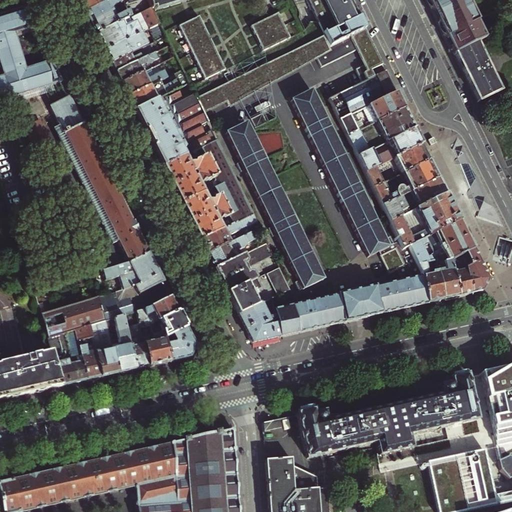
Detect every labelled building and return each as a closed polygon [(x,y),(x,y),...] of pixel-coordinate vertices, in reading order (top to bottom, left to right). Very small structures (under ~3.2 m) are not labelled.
[(85,13),(110,0),(78,0),(79,0),(82,8),(85,13)] [(123,1),(123,0),(110,0),(85,13),(88,19),(91,25),(101,20),(100,17),(109,13),(110,14),(113,13),(111,10),(115,5),(123,1)] [(147,0),(150,8),(152,12),(189,0),(147,0)] [(307,0),(324,34),(357,18),(348,0),(307,0)] [(426,0),(428,2),(435,17),(441,29),(448,42),(454,55),(466,80),(477,102),(497,93),(486,71),(491,69),(488,63),(483,65),(481,61),(473,44),(483,40),(474,23),(504,9),(503,0),(426,0)] [(0,15),(0,62),(4,76),(0,77),(0,107),(55,91),(62,86),(52,65),(51,62),(26,69),(15,33),(34,27),(30,19),(29,20),(28,16),(24,8),(0,15)] [(148,29),(158,24),(152,12),(150,8),(129,18),(96,35),(99,41),(104,51),(139,34),(148,29)] [(129,18),(127,12),(119,16),(114,16),(113,13),(110,14),(109,13),(100,17),(101,20),(91,25),(93,30),(96,35),(129,18)] [(276,15),(249,28),(261,53),(288,40),(276,15)] [(198,18),(178,27),(203,81),(209,79),(210,82),(217,78),(216,75),(224,72),(198,18)] [(329,46),(363,29),(360,23),(357,18),(324,34),(325,36),(329,46)] [(164,37),(158,24),(148,29),(154,42),(164,37)] [(325,36),(195,100),(201,112),(203,114),(226,103),(230,107),(316,60),(320,69),(355,51),(370,44),(363,29),(329,46),(325,36)] [(145,47),(139,34),(104,51),(107,57),(110,64),(145,47)] [(370,44),(355,51),(362,67),(378,60),(375,55),(373,51),(370,44)] [(152,54),(148,45),(145,47),(110,64),(113,69),(115,73),(152,54)] [(159,58),(156,52),(152,54),(115,73),(118,79),(121,84),(154,67),(152,62),(157,60),(156,59),(159,58)] [(355,72),(360,83),(384,72),(378,60),(362,67),(355,72)] [(158,74),(154,67),(121,84),(124,92),(127,98),(159,82),(171,75),(168,69),(158,74)] [(163,96),(177,90),(188,84),(181,70),(172,75),(175,81),(162,88),(159,82),(127,98),(131,105),(134,111),(155,100),(163,96)] [(360,83),(328,99),(338,121),(349,115),(362,109),(395,93),(388,81),(384,72),(360,83)] [(440,85),(426,92),(433,108),(447,101),(440,85)] [(177,90),(163,96),(170,109),(168,110),(169,112),(171,111),(175,119),(181,123),(201,112),(195,100),(192,92),(181,98),(177,90)] [(290,100),(373,271),(383,266),(387,275),(396,271),(401,280),(420,276),(419,272),(416,265),(407,246),(401,249),(396,240),(389,244),(386,238),(383,240),(361,194),(365,192),(359,179),(355,181),(330,129),(334,127),(323,105),(318,107),(310,90),(290,100)] [(395,93),(362,109),(368,122),(370,125),(376,122),(402,109),(398,101),(395,93)] [(163,96),(155,100),(162,114),(165,113),(166,115),(163,117),(167,125),(175,119),(171,111),(169,112),(168,110),(170,109),(163,96)] [(78,116),(68,97),(50,106),(59,126),(54,129),(111,244),(117,241),(126,260),(116,263),(112,266),(113,268),(129,263),(147,254),(136,232),(136,231),(132,223),(131,223),(78,116)] [(163,168),(184,157),(179,149),(177,144),(175,141),(171,133),(167,125),(163,117),(166,115),(165,113),(162,114),(155,100),(134,111),(138,119),(143,129),(149,140),(154,151),(159,161),(163,168)] [(407,119),(402,109),(376,122),(385,142),(412,129),(407,119)] [(181,123),(180,130),(184,136),(192,153),(201,148),(215,141),(203,114),(201,112),(181,123)] [(353,124),(349,115),(338,121),(346,136),(356,131),(353,124)] [(171,133),(180,130),(181,123),(175,119),(167,125),(171,133)] [(39,121),(25,128),(35,149),(50,142),(39,121)] [(353,124),(356,131),(359,130),(363,128),(360,121),(353,124)] [(321,279),(245,122),(224,132),(237,159),(233,161),(239,174),(243,172),(269,224),(265,226),(271,239),(275,237),(297,282),(295,283),(297,289),(300,288),(301,289),(321,279)] [(386,150),(377,155),(381,164),(393,158),(420,145),(416,136),(412,129),(385,142),(383,144),(386,150)] [(180,130),(171,133),(175,141),(178,140),(181,137),(184,136),(180,130)] [(360,133),(359,130),(356,131),(346,136),(355,157),(367,151),(359,134),(360,133)] [(184,136),(181,137),(178,140),(175,141),(177,144),(179,149),(184,157),(192,153),(184,136)] [(474,218),(503,226),(458,137),(457,137),(454,144),(450,145),(456,160),(453,162),(454,164),(458,165),(468,191),(466,194),(468,199),(471,199),(476,212),(474,218)] [(214,185),(213,188),(217,196),(212,199),(211,202),(206,201),(202,194),(181,204),(191,223),(194,231),(200,242),(252,215),(215,141),(201,148),(205,156),(215,177),(214,178),(214,179),(213,183),(214,185)] [(424,153),(420,145),(393,158),(401,174),(428,161),(424,153)] [(367,151),(355,157),(363,172),(374,167),(376,166),(369,150),(367,151)] [(215,177),(205,156),(193,161),(192,164),(188,164),(188,162),(187,160),(186,158),(184,157),(163,168),(169,181),(176,193),(179,201),(181,204),(202,194),(203,193),(203,191),(202,189),(201,187),(199,186),(202,182),(204,183),(214,178),(215,177)] [(381,183),(371,188),(380,206),(401,196),(404,195),(409,192),(436,179),(432,170),(428,161),(401,174),(407,187),(404,188),(403,187),(401,186),(399,186),(398,187),(396,188),(395,189),(395,190),(395,192),(390,195),(384,182),(381,183)] [(374,167),(363,172),(371,188),(381,183),(374,167)] [(436,179),(409,192),(417,208),(444,194),(441,188),(436,179)] [(451,207),(444,194),(417,208),(414,209),(424,229),(428,236),(458,222),(451,207)] [(388,222),(399,217),(401,216),(398,211),(407,206),(401,196),(380,206),(388,222)] [(401,216),(399,217),(409,236),(424,229),(414,209),(401,216)] [(256,223),(252,215),(200,242),(203,248),(206,255),(228,244),(225,237),(227,236),(228,236),(256,223)] [(409,236),(399,217),(388,222),(396,240),(401,249),(407,246),(412,244),(409,236)] [(454,259),(471,249),(468,242),(464,234),(458,223),(458,222),(428,236),(412,244),(407,246),(416,265),(435,261),(435,262),(437,262),(439,264),(449,261),(452,259),(454,259)] [(424,229),(409,236),(412,244),(428,236),(424,229)] [(255,237),(252,231),(228,244),(206,255),(210,262),(214,269),(239,257),(235,249),(252,241),(251,239),(255,237)] [(272,255),(266,243),(239,257),(214,269),(222,285),(226,294),(254,280),(255,279),(252,273),(249,272),(245,274),(244,270),(249,267),(272,255)] [(483,286),(486,280),(471,249),(454,259),(458,272),(464,271),(469,294),(476,292),(480,291),(483,286)] [(121,290),(114,292),(114,293),(116,301),(118,301),(138,295),(161,283),(155,270),(147,254),(129,263),(113,268),(99,272),(102,282),(117,278),(121,290)] [(435,262),(435,261),(416,265),(419,272),(420,276),(426,304),(429,303),(433,302),(439,301),(442,300),(434,265),(436,264),(435,262)] [(449,261),(439,264),(437,262),(435,262),(436,264),(434,265),(442,300),(448,299),(456,297),(451,273),(449,264),(449,261)] [(278,268),(268,273),(279,295),(289,290),(278,268)] [(458,272),(451,273),(456,297),(463,295),(469,294),(464,271),(458,272)] [(401,280),(273,310),(279,337),(294,334),(362,318),(426,304),(420,276),(401,280)] [(237,316),(258,305),(253,294),(256,293),(255,290),(258,288),(254,280),(226,294),(233,308),(237,316)] [(33,292),(39,316),(44,314),(41,304),(47,303),(43,289),(33,292)] [(140,303),(138,295),(118,301),(116,301),(114,293),(44,314),(39,316),(46,339),(66,334),(87,327),(105,322),(122,317),(135,312),(143,310),(140,303)] [(156,322),(176,312),(173,307),(169,298),(146,309),(143,310),(135,312),(137,323),(139,328),(144,327),(142,322),(144,321),(144,320),(144,319),(144,317),(152,314),(156,322)] [(258,305),(237,316),(251,343),(266,340),(279,337),(273,310),(271,299),(258,305)] [(156,322),(149,326),(152,335),(161,333),(163,339),(184,329),(182,323),(176,312),(156,322)] [(122,317),(105,322),(106,327),(113,325),(118,343),(110,345),(117,374),(126,372),(134,370),(127,339),(122,317)] [(105,322),(87,327),(90,337),(92,349),(100,378),(112,375),(117,374),(110,345),(113,341),(109,339),(112,335),(108,333),(110,329),(106,327),(105,322)] [(134,337),(127,339),(134,370),(142,368),(148,367),(142,345),(139,328),(137,323),(132,324),(134,337)] [(152,335),(149,326),(145,327),(148,336),(153,342),(151,342),(149,342),(147,342),(145,343),(145,344),(142,345),(148,367),(158,364),(168,362),(163,339),(161,333),(152,335)] [(82,339),(90,337),(87,327),(66,334),(68,343),(68,344),(72,359),(54,364),(60,387),(75,384),(85,381),(75,341),(82,339)] [(189,337),(184,329),(163,339),(168,362),(179,360),(188,358),(190,353),(193,346),(189,337)] [(85,351),(82,339),(75,341),(85,381),(95,379),(100,378),(92,349),(85,351)] [(0,399),(5,399),(5,400),(48,390),(47,388),(60,387),(54,364),(51,355),(39,358),(39,356),(31,358),(31,359),(0,366),(0,399)] [(511,364),(493,369),(476,374),(493,448),(511,443),(511,364)] [(407,437),(476,421),(468,384),(467,379),(466,375),(466,373),(448,377),(449,382),(447,382),(447,383),(443,384),(443,383),(439,384),(441,395),(420,399),(374,410),(326,421),(323,410),(320,411),(320,412),(316,413),(315,413),(313,413),(312,409),(294,413),(295,415),(298,426),(297,427),(302,447),(303,447),(306,460),(321,456),(322,460),(327,459),(331,458),(331,454),(346,451),(346,452),(350,451),(350,450),(376,444),(378,455),(396,451),(410,448),(407,437)] [(279,420),(262,424),(263,430),(281,426),(279,420)] [(0,500),(2,511),(29,511),(135,489),(136,507),(136,511),(237,511),(237,503),(238,503),(238,500),(237,500),(235,477),(236,477),(236,475),(235,475),(233,452),(234,452),(234,449),(233,449),(232,433),(233,432),(233,429),(230,429),(229,430),(219,432),(215,432),(215,433),(214,433),(214,434),(208,436),(208,435),(205,435),(206,436),(198,438),(198,437),(196,437),(196,438),(190,440),(189,439),(188,439),(184,440),(184,441),(174,443),(173,442),(171,442),(171,443),(169,444),(170,444),(166,445),(166,444),(163,445),(163,446),(158,447),(158,446),(155,447),(155,448),(150,449),(150,448),(147,449),(142,450),(139,450),(139,451),(134,452),(134,451),(132,452),(131,453),(126,454),(126,453),(123,454),(124,455),(118,456),(118,455),(115,456),(116,457),(110,458),(110,457),(108,458),(102,460),(102,459),(99,460),(94,461),(91,461),(92,462),(87,463),(86,462),(84,463),(84,464),(78,465),(78,464),(75,465),(75,466),(70,467),(70,466),(67,467),(67,468),(62,469),(62,468),(60,468),(59,469),(55,470),(54,470),(51,470),(52,471),(46,472),(44,472),(44,473),(38,474),(35,474),(36,475),(30,476),(30,475),(28,476),(23,477),(22,477),(20,478),(14,479),(12,479),(9,479),(9,480),(0,481),(0,500)] [(511,491),(495,493),(486,449),(428,461),(429,462),(438,506),(439,511),(463,511),(497,505),(497,503),(509,501),(511,500),(511,491)] [(509,461),(507,456),(496,461),(498,469),(507,479),(511,475),(511,463),(511,461),(509,461)] [(328,511),(326,488),(316,489),(315,477),(291,466),(291,460),(264,462),(268,511),(328,511)]
